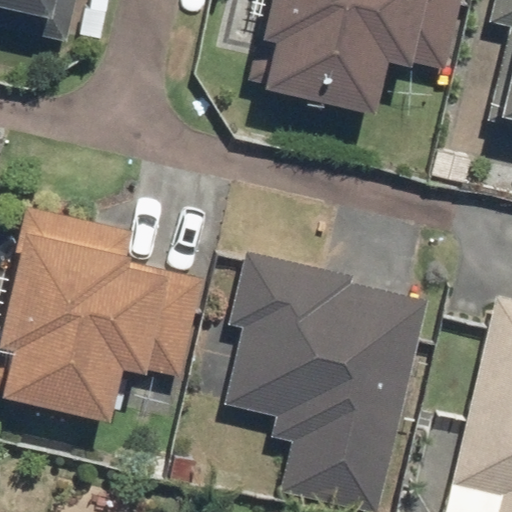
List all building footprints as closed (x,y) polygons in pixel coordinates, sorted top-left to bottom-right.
[(0,0),(0,27),(61,41),(70,0),(0,0)] [(253,0),(235,84),(360,112),(371,63),(437,77),(453,0),(253,0)] [(511,0),(484,0),(480,20),(502,25),(480,120),(511,127),(511,0)] [(14,199),(0,259),(0,392),(91,414),(102,365),(175,382),(198,279),(121,261),(129,225),(14,199)] [(346,274),(236,247),(200,398),(267,414),(262,435),(284,440),(273,489),(370,511),(421,300),(344,282),(346,274)] [(511,511),(511,297),(486,291),(435,511),(511,511)]
